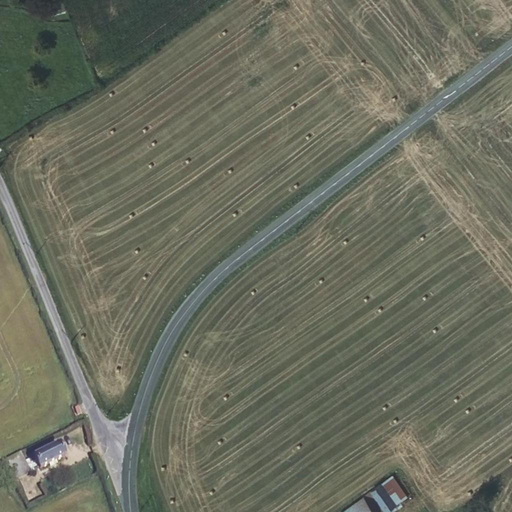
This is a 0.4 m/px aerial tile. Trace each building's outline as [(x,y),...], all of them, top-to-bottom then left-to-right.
[(53,11),(48,0),(45,0),(41,1),(46,14),(53,11)] [(60,9),(57,0),(48,0),(53,11),(60,9)] [(64,452),(57,439),(28,454),(36,468),(64,452)] [(0,485),(1,487),(23,475),(10,453),(0,458),(0,485)] [(36,468),(28,454),(23,457),(30,471),(36,468)] [(384,511),(408,500),(396,478),(334,511),(384,511)]
